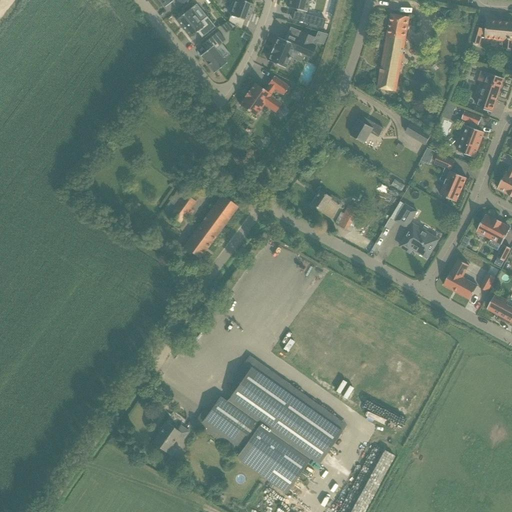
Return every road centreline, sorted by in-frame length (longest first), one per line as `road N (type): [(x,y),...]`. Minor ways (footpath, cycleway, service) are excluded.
road 1 (residential): [(423,291),(268,206),(334,110),(370,0)]
road 2 (unclassified): [(43,511),(257,212)]
road 3 (residential): [(141,0),(214,94),(246,59),(269,0)]
